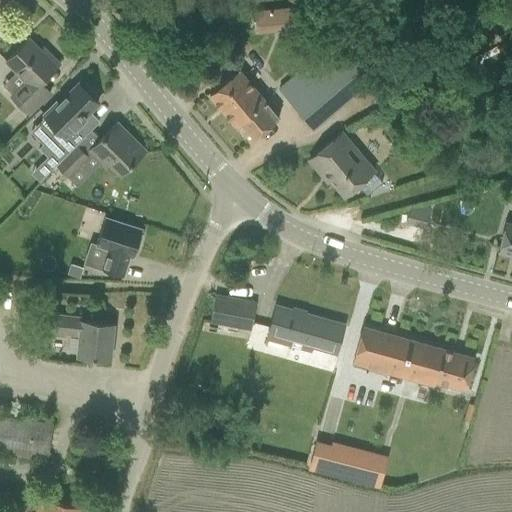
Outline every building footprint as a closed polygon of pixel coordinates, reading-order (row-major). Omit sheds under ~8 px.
[(256,12),(257,31),(300,27),(298,7),(256,12)] [(10,96),(28,115),(50,93),(40,83),(59,64),(48,53),(45,56),(28,39),(5,61),(25,81),(10,96)] [(332,114),(317,96),(335,82),(329,76),(352,56),(336,39),(301,69),(316,87),(293,107),(313,130),(332,114)] [(237,125),(251,141),(278,119),(237,71),(209,94),(236,126),(237,125)] [(74,126),(98,103),(93,99),(96,96),(85,85),(82,88),(78,83),(58,104),(56,102),(56,101),(55,100),(41,114),(57,130),(38,148),(47,157),(35,169),(43,177),(84,136),(74,126)] [(88,151),(104,167),(107,163),(120,175),(144,152),(127,136),(129,134),(117,122),(88,151)] [(324,147),(308,160),(321,175),(324,172),(344,196),(358,184),(367,194),(382,182),(372,172),(373,171),(341,133),(324,147)] [(91,156),(79,144),(57,166),(69,177),(91,156)] [(137,252),(142,235),(140,235),(141,230),(104,218),(96,244),(108,248),(101,269),(122,276),(129,255),(133,256),(134,251),(137,252)] [(511,223),(505,222),(498,252),(511,255),(511,223)] [(70,264),(67,274),(79,278),(82,268),(70,264)] [(210,321),(229,325),(251,329),(252,322),(256,303),(215,295),(210,321)] [(290,339),(335,351),(342,326),(276,308),(267,338),(289,344),(290,339)] [(76,357),(90,358),(110,361),(114,325),(81,321),(82,318),(44,313),(42,332),(79,336),(76,357)] [(422,377),(464,389),(473,358),(363,327),(353,363),(421,382),(422,377)] [(211,425),(230,430),(232,421),(214,416),(211,425)] [(0,452),(28,456),(48,459),(52,425),(0,418),(0,452)] [(316,443),(309,469),(361,482),(368,457),(316,443)] [(77,511),(78,509),(42,498),(37,511),(77,511)]
